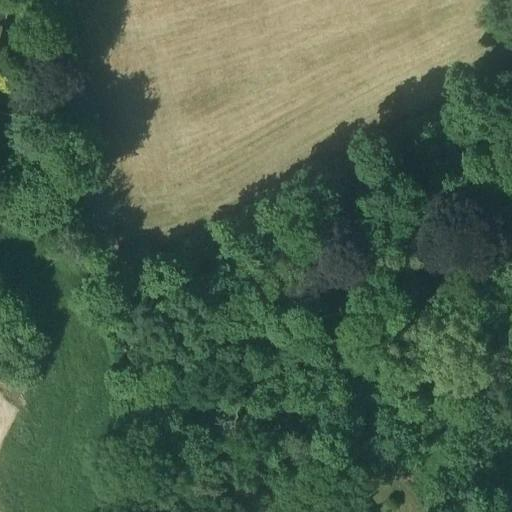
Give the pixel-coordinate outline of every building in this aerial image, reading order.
[(26,120),(0,114),(0,147),(18,151),(20,151),(23,135),(26,120)] [(42,139),(23,135),(20,151),(18,151),(16,161),(15,167),(35,171),(38,156),(42,139)] [(54,142),(42,139),(38,156),(55,161),(55,143),(54,143),(54,142)] [(18,151),(0,147),(0,157),(16,161),(18,151)] [(86,223),(64,237),(78,259),(92,252),(87,223),(86,223)] [(224,511),(259,511),(246,495),(224,511)]
